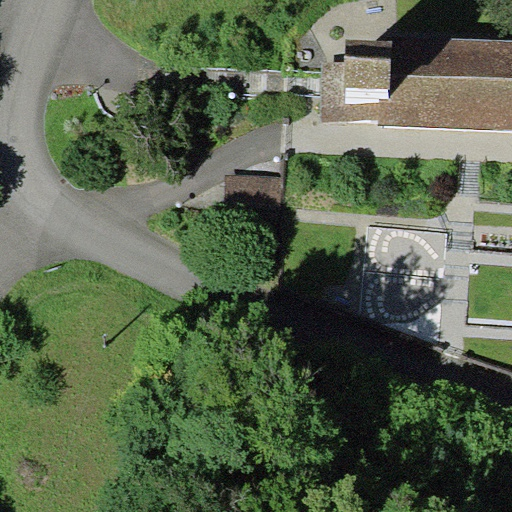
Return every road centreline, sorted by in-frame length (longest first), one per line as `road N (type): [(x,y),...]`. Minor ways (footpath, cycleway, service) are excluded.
road 1 (track): [(0,331),(25,197),(105,258),(300,329),(511,424)]
road 2 (unclassified): [(50,0),(25,197)]
